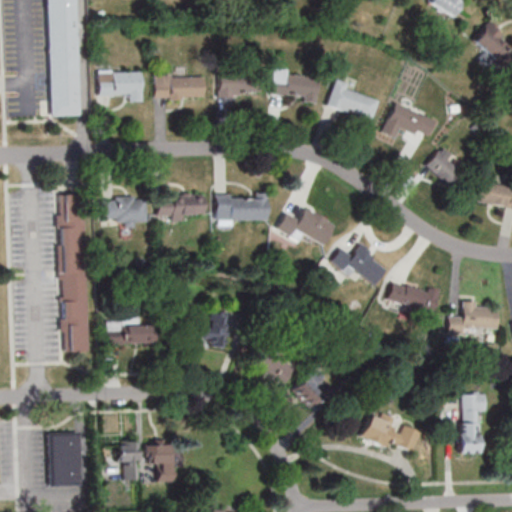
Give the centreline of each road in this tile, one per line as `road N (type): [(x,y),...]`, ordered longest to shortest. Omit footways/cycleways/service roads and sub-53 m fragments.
road 1 (residential): [(511,257),(444,243),(344,171),(289,152),(0,157)]
road 2 (residential): [(293,511),(287,472),(259,427),(209,398),(0,398)]
road 3 (residential): [(511,501),(293,508)]
